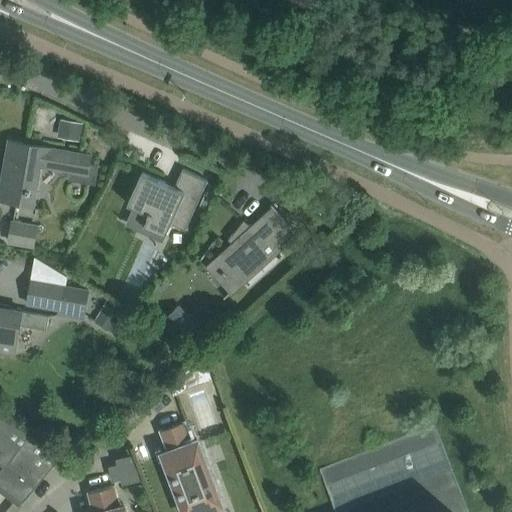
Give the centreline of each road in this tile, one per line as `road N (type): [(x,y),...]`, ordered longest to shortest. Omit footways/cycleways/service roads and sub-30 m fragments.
road 1 (tertiary): [(511,220),(19,0)]
road 2 (residential): [(52,511),(175,398)]
